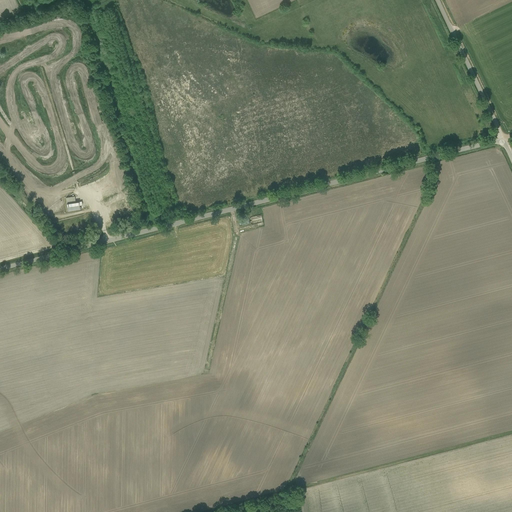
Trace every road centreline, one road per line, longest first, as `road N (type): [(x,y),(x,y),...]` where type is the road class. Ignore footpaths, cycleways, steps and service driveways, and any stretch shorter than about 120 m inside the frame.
road 1 (unclassified): [(0,268),(501,142)]
road 2 (track): [(211,511),(511,432)]
road 3 (unclassified): [(501,142),(437,0)]
